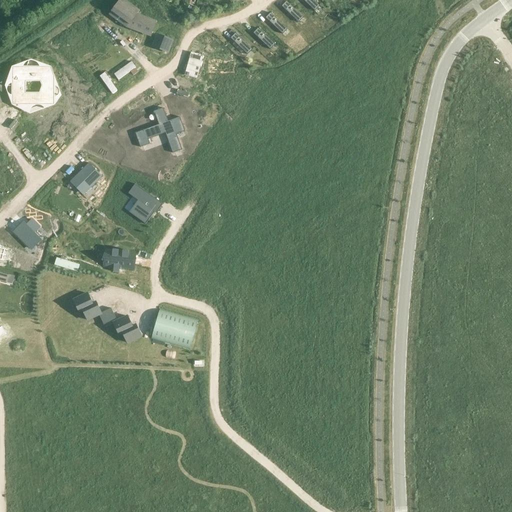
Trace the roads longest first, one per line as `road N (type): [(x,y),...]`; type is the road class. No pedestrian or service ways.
road 1 (tertiary): [(400,511),(402,300),(414,197),(439,77),(459,39),(483,19)]
road 2 (residential): [(327,511),(216,416),(212,313),(154,292),(156,250),(188,203)]
road 3 (residential): [(0,219),(112,107),(173,68),(188,35),(265,0)]
